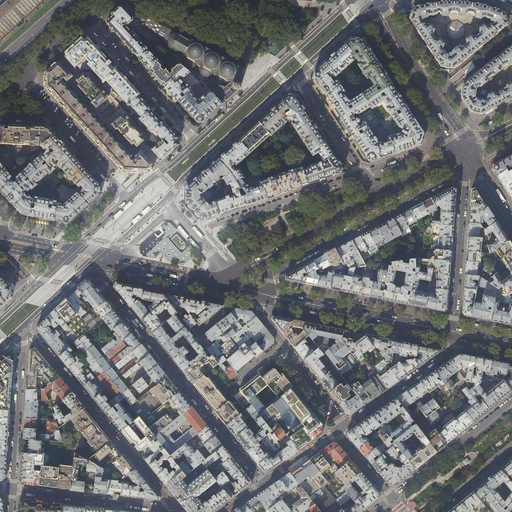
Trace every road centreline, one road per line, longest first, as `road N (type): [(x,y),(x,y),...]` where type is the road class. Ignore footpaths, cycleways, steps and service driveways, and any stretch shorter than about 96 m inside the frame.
road 1 (residential): [(96,259),(98,280),(263,482)]
road 2 (residential): [(96,259),(297,73)]
road 3 (residential): [(23,325),(176,508)]
road 4 (residential): [(352,0),(195,143)]
road 5 (residential): [(239,271),(210,227),(360,174)]
road 6 (secondary): [(271,295),(452,331)]
road 7 (residential): [(463,148),(452,331)]
road 8 (unclassified): [(373,4),(463,148)]
road 9 (residential): [(11,488),(176,508)]
road 10 (residential): [(86,18),(195,143)]
road 11 (residential): [(21,326),(11,488)]
road 12 (residential): [(336,432),(449,350),(452,331)]
road 13 (secondary): [(511,400),(392,497)]
road 14 (primary): [(374,198),(267,256)]
road 15 (primary): [(96,259),(215,284)]
